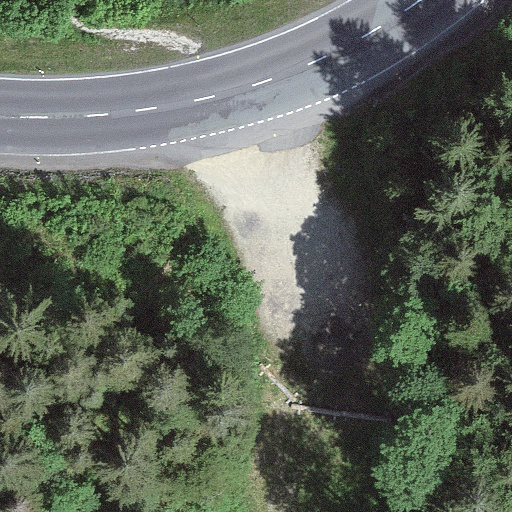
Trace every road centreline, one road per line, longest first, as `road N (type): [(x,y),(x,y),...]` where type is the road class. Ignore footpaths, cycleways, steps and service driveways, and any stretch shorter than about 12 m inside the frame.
road 1 (secondary): [(421,0),(303,67),(228,92),(95,115),(0,114)]
road 2 (track): [(291,233),(261,511)]
road 3 (track): [(228,92),(291,233)]
